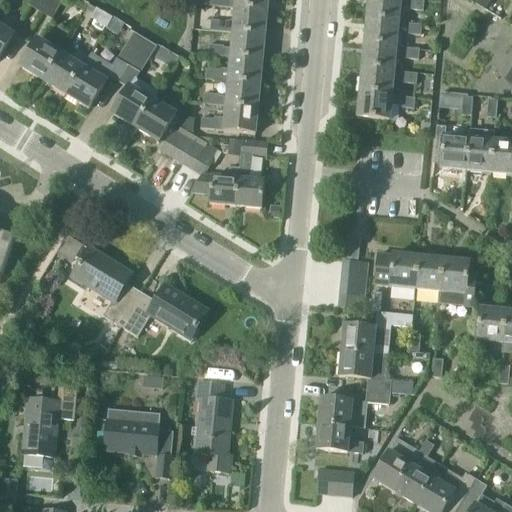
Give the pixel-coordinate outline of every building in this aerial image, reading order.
[(41,14),(48,0),(33,0),(29,6),(41,14)] [(48,0),(41,14),(52,21),(64,2),(64,0),(48,0)] [(212,8),(212,0),(200,0),(199,7),(212,8)] [(212,0),(212,8),(226,9),(227,1),(227,0),(212,0)] [(236,0),(236,1),(235,10),(267,13),(268,0),(236,0)] [(386,0),(369,0),(367,22),(399,25),(401,10),(409,11),(409,12),(424,13),(425,4),(410,2),(402,1),(386,0)] [(211,22),(210,33),(233,35),(265,38),(267,13),(235,10),(234,23),(225,25),(225,24),(211,22)] [(96,11),(91,19),(107,29),(112,20),(96,11)] [(365,47),(397,50),(399,25),(367,22),(365,47)] [(423,28),(408,26),(407,35),(407,36),(422,37),(423,28)] [(0,28),(0,58),(14,37),(0,28)] [(134,34),(117,61),(129,68),(145,41),(134,34)] [(223,48),(209,47),(208,57),(231,59),(262,62),(265,38),(233,35),(231,52),(222,51),(223,48)] [(38,41),(21,69),(44,83),(60,55),(38,41)] [(138,74),(140,75),(156,48),(145,41),(129,68),(138,74)] [(363,71),(395,74),(397,50),(365,47),(363,71)] [(44,83),(66,96),(83,69),(89,59),(78,53),(77,55),(65,48),(60,55),(44,83)] [(420,52),(406,51),(405,59),(405,61),(419,62),(420,52)] [(206,71),(205,81),(228,83),(260,86),(262,62),(231,59),(229,72),(220,71),(220,73),(206,71)] [(83,69),(66,96),(89,110),(112,72),(101,66),(95,76),(83,69)] [(113,116),(135,130),(152,102),(158,94),(136,81),(140,75),(138,74),(129,68),(118,84),(128,90),(113,116)] [(360,96),(392,99),(395,74),(363,71),(360,96)] [(418,77),(403,75),(403,83),(402,85),(417,86),(418,77)] [(227,99),(226,109),(258,112),(260,86),(228,83),(227,99)] [(218,97),(204,96),(203,107),(217,108),(218,99),(218,97)] [(358,120),(390,123),(392,99),(360,96),(358,120)] [(416,102),(401,100),(400,109),(400,110),(415,111),(416,102)] [(464,100),(462,117),(471,118),(473,101),(464,100)] [(152,102),(135,130),(158,144),(175,116),(152,102)] [(489,102),(487,120),(496,120),(497,103),(489,102)] [(202,120),(201,130),(255,136),(258,112),(226,109),(225,121),(214,120),(214,122),(202,120)] [(469,141),(445,139),(446,130),(438,129),(434,166),(442,167),(442,171),(466,173),(469,141)] [(174,133),(161,154),(171,160),(184,139),(174,133)] [(470,133),(469,141),(466,173),(491,175),(494,143),(495,135),(470,133)] [(182,166),(194,145),(184,139),(171,160),(182,166)] [(268,146),(243,143),(240,171),(239,181),(236,208),(262,211),(265,184),(249,182),(252,158),(267,159),(268,146)] [(511,144),(494,143),(491,175),(511,177),(511,144)] [(194,145),(182,166),(192,172),(204,151),(194,145)] [(208,146),(204,151),(192,172),(202,179),(203,178),(218,152),(208,146)] [(239,181),(240,171),(229,170),(228,180),(212,179),(212,183),(211,197),(210,206),(236,208),(239,181)] [(192,195),(211,197),(212,183),(200,182),(192,195)] [(272,208),(271,220),(279,221),(280,209),(272,208)] [(0,278),(2,279),(15,241),(0,235),(0,278)] [(361,237),(348,235),(346,261),(359,263),(361,237)] [(120,329),(141,295),(125,286),(131,277),(90,252),(80,268),(77,267),(69,279),(82,287),(84,285),(112,302),(102,318),(120,329)] [(380,256),(379,271),(376,270),(374,289),(379,290),(379,285),(391,286),(391,289),(416,292),(419,260),(380,256)] [(419,260),(416,292),(432,293),(441,294),(444,262),(419,260)] [(468,277),(469,265),(444,262),(441,294),(440,306),(472,309),(476,278),(468,277)] [(343,276),(365,278),(367,266),(344,264),(343,276)] [(365,278),(343,276),(342,287),(364,289),(365,278)] [(364,289),(342,287),(341,299),(363,301),(364,289)] [(141,295),(120,329),(136,340),(151,317),(179,335),(178,337),(190,345),(198,332),(196,331),(206,315),(165,289),(156,305),(141,295)] [(382,296),(373,295),(371,313),(380,314),(382,296)] [(363,301),(341,299),(340,310),(362,312),(363,301)] [(506,313),(473,310),(470,340),(478,341),(477,343),(503,346),(506,313)] [(511,310),(506,310),(506,313),(503,346),(502,348),(506,351),(511,352),(511,310)] [(342,354),(388,358),(390,329),(411,331),(412,319),(377,316),(376,327),(379,327),(378,332),(344,329),(342,354)] [(420,338),(412,337),(410,354),(410,356),(419,356),(419,355),(420,338)] [(388,358),(342,354),(339,380),(368,382),(367,394),(390,396),(392,384),(385,383),(388,358)] [(443,363),(434,362),(432,379),(441,380),(443,363)] [(20,364),(8,363),(7,374),(14,375),(19,370),(20,364)] [(500,375),(499,386),(508,387),(509,370),(501,369),(500,375)] [(489,374),(488,386),(499,387),(499,386),(500,375),(489,374)] [(163,380),(153,379),(153,386),(157,391),(162,392),(163,380)] [(224,387),(199,385),(197,402),(201,403),(196,457),(210,458),(208,474),(229,476),(231,459),(227,458),(232,404),(222,403),(224,387)] [(319,426),(351,429),(366,430),(368,407),(389,409),(390,396),(367,394),(366,406),(322,402),(319,426)] [(58,404),(28,401),(23,456),(53,459),(58,404)] [(158,427),(107,423),(104,453),(156,457),(158,427)] [(351,429),(319,426),(317,452),(363,456),(364,445),(349,444),(351,429)] [(398,441),(374,481),(395,494),(412,467),(419,454),(398,441)] [(429,460),(436,448),(426,442),(419,454),(412,467),(395,494),(417,507),(434,480),(441,468),(429,460)] [(171,458),(158,457),(157,481),(169,482),(171,458)] [(465,477),(463,481),(441,468),(434,480),(417,507),(424,511),(457,511),(476,483),(465,477)] [(319,473),(317,496),(329,497),(331,474),(319,473)] [(341,498),(343,475),(331,474),(329,497),(341,498)] [(353,499),(355,476),(343,475),(341,498),(353,499)] [(502,511),(506,507),(497,501),(490,511),(486,511),(477,506),(487,489),(476,483),(457,511),(502,511)] [(16,496),(0,494),(0,508),(15,510),(16,498),(16,496)] [(178,501),(177,506),(180,510),(185,510),(189,506),(189,502),(185,498),(181,498),(178,501)]
